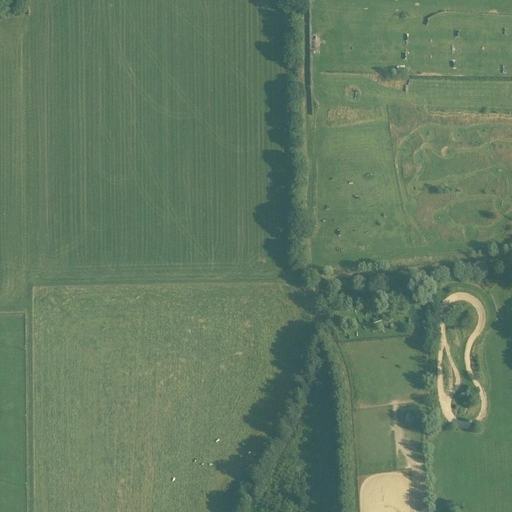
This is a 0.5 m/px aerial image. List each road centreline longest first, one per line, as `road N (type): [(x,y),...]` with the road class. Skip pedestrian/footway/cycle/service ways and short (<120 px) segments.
road 1 (track): [(25,8),(31,511)]
road 2 (track): [(236,511),(304,384),(318,313)]
road 3 (track): [(353,511),(346,387),(318,313)]
